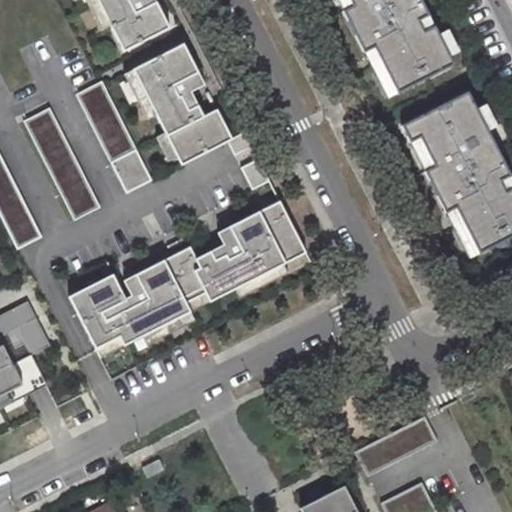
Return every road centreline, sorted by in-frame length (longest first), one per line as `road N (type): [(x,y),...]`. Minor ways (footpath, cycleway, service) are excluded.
road 1 (residential): [(385,295),(0,492)]
road 2 (residential): [(385,295),(234,0)]
road 3 (residential): [(511,312),(419,358),(385,295)]
